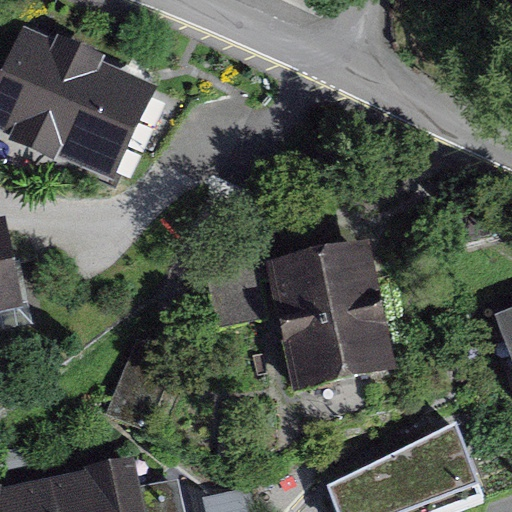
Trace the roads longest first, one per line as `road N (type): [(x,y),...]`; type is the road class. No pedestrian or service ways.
road 1 (residential): [(393,68),(245,0)]
road 2 (residential): [(393,68),(511,126)]
